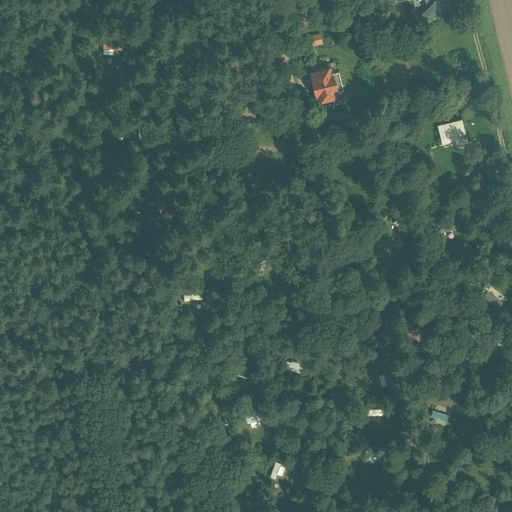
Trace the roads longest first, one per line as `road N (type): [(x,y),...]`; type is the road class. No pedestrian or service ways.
road 1 (track): [(120,511),(93,371),(0,382)]
road 2 (track): [(178,339),(0,362)]
road 3 (unknown): [(272,0),(297,119)]
